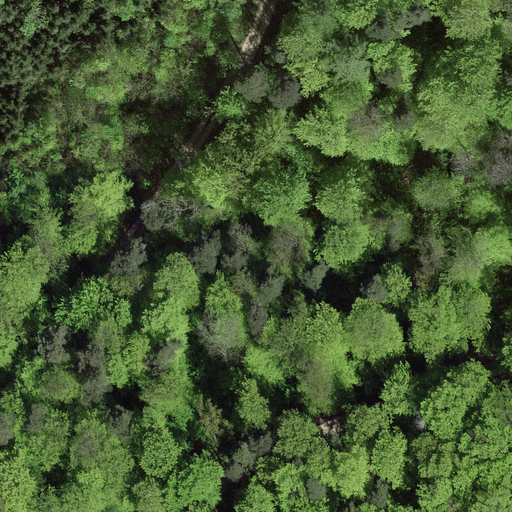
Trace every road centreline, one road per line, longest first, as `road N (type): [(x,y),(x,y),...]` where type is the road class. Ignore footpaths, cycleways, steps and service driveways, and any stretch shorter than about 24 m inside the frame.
road 1 (track): [(0,415),(156,200),(267,0)]
road 2 (track): [(511,350),(294,438),(166,511)]
road 3 (track): [(195,131),(284,103),(441,0)]
road 4 (track): [(0,264),(65,228),(156,200)]
